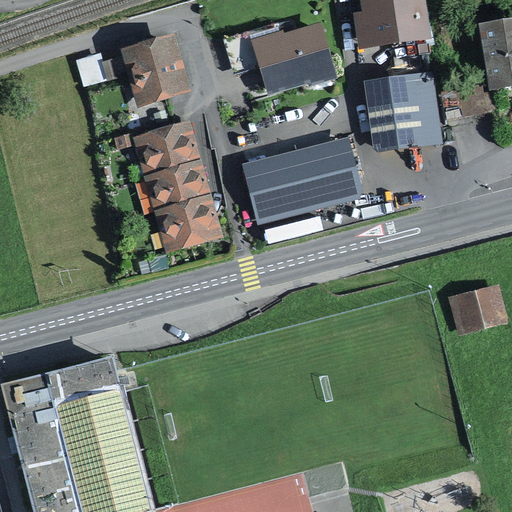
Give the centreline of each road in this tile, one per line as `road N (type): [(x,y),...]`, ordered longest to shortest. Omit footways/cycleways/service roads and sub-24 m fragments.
road 1 (primary): [(14,330),(79,331),(128,321),(227,295),(349,245)]
road 2 (primary): [(349,245),(14,330)]
road 3 (residential): [(0,73),(189,9)]
